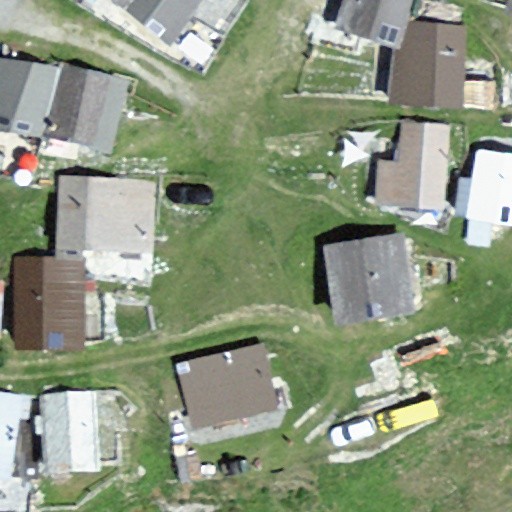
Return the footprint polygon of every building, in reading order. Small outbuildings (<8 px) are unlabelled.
[(134,0),(101,0),(121,16),(134,0)] [(203,0),(149,0),(131,25),(166,51),(203,0)] [(411,0),(346,0),(337,37),(399,52),(411,0)] [(471,34),(410,33),(409,111),(469,112),(471,34)] [(114,89),(0,70),(0,136),(104,153),(114,89)] [(452,135),(406,135),(406,172),(381,171),(380,214),(451,215),(452,135)] [(511,163),(486,162),(482,226),(511,228),(511,163)] [(145,190),(61,191),(62,261),(146,261),(145,190)] [(408,245),(331,260),(344,330),(421,316),(408,245)] [(79,274),(18,275),(20,353),(80,352),(79,274)] [(277,414),(264,358),(184,377),(197,434),(277,414)] [(102,471),(91,402),(44,410),(55,479),(102,471)] [(16,404),(0,403),(0,484),(13,485),(16,404)] [(25,458),(49,453),(40,408),(16,413),(25,458)]
